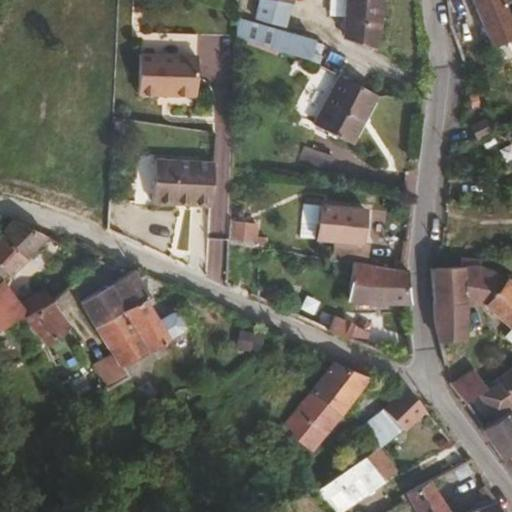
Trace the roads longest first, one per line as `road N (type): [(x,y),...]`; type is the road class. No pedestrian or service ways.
road 1 (residential): [(0,210),(427,392)]
road 2 (residential): [(427,392),(416,289),(436,86),(429,0)]
road 3 (residential): [(511,501),(427,392)]
